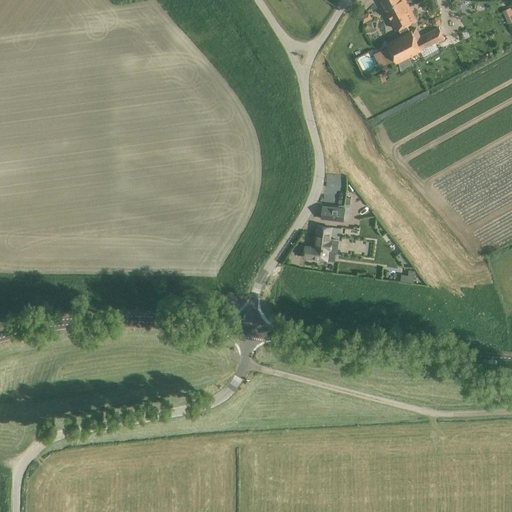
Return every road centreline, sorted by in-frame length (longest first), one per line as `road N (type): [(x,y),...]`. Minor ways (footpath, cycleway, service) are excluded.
road 1 (tertiary): [(16,511),(18,472),(31,451),(61,435),(211,403),(237,380),(250,331)]
road 2 (unclassified): [(250,331),(257,286),(309,209),(319,178),(302,78)]
road 3 (secondary): [(511,359),(250,331)]
road 4 (secondary): [(0,337),(111,320),(250,331)]
